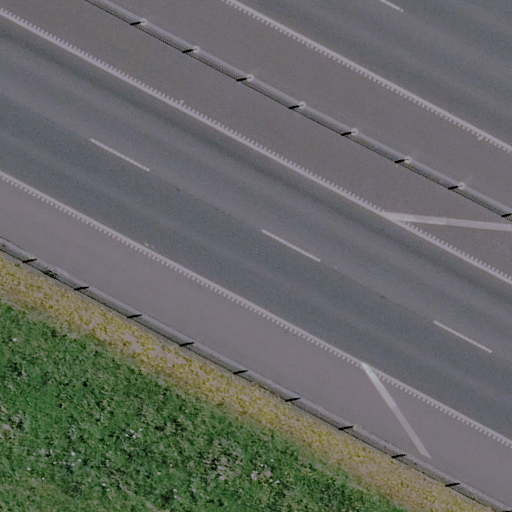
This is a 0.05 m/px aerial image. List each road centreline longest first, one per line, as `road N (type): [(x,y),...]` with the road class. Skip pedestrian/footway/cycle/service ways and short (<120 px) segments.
road 1 (motorway): [(511,349),(0,78)]
road 2 (motorway): [(396,0),(511,61)]
